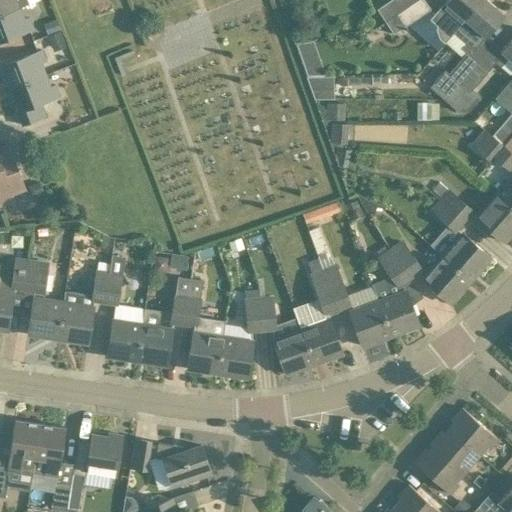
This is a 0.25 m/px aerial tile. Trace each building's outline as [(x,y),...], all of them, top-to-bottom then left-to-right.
[(0,0),(0,14),(20,7),(29,3),(28,0),(0,0)] [(384,20),(414,0),(390,0),(376,10),(384,20)] [(431,10),(424,0),(414,0),(384,20),(394,35),(431,10)] [(429,87),(444,100),(478,60),(470,54),(486,36),(491,30),(505,15),(487,0),(480,0),(443,43),(445,44),(453,34),(465,44),(461,48),(466,53),(448,74),(444,70),(429,87)] [(445,1),(430,19),(436,25),(436,30),(438,39),(443,43),(480,0),(445,0),(445,1)] [(25,19),(20,7),(0,14),(0,41),(12,37),(34,28),(29,17),(25,19)] [(47,22),(51,33),(60,29),(56,18),(47,22)] [(52,46),(64,42),(60,31),(49,35),(52,46)] [(511,36),(507,43),(501,49),(493,58),(501,65),(508,56),(511,59),(511,36)] [(307,75),(325,74),(313,40),(296,43),(307,75)] [(1,64),(10,88),(46,74),(41,62),(46,60),(41,49),(1,64)] [(469,111),(478,100),(469,92),(489,70),(478,60),(458,83),(444,100),(459,113),(469,111)] [(46,116),(41,103),(59,96),(55,84),(50,86),(46,74),(10,88),(19,111),(17,112),(22,125),(46,116)] [(333,76),(307,76),(315,98),(334,98),(333,76)] [(327,120),(344,120),(344,102),(327,103),(327,120)] [(431,120),(431,103),(418,103),(417,119),(431,120)] [(502,144),(511,133),(511,112),(493,135),(485,128),(484,128),(502,144)] [(330,142),(347,143),(349,124),(331,123),(330,142)] [(511,171),(511,152),(504,145),(502,144),(484,128),(470,145),(492,164),(497,158),(511,171)] [(511,133),(502,144),(504,145),(511,135),(511,133)] [(0,152),(0,206),(15,201),(12,193),(25,188),(17,168),(10,149),(0,152)] [(511,174),(496,193),(511,207),(511,174)] [(38,181),(28,185),(33,196),(44,192),(40,181),(38,181)] [(476,213),(448,188),(440,181),(432,189),(441,197),(439,198),(468,223),(476,213)] [(504,241),(511,231),(511,207),(496,193),(475,216),(504,241)] [(378,204),(358,195),(369,214),(375,210),(378,204)] [(468,223),(439,198),(429,210),(457,235),(468,223)] [(356,200),(344,204),(350,219),(362,214),(356,200)] [(341,210),(338,201),(303,213),(306,222),(341,210)] [(442,255),(470,279),(490,257),(462,232),(442,255)] [(240,237),(229,241),(232,252),(244,248),(240,237)] [(390,248),(411,278),(423,270),(402,240),(390,248)] [(403,284),(411,278),(390,248),(376,257),(389,277),(393,282),(397,288),(403,284)] [(125,257),(112,255),(111,262),(109,272),(104,304),(115,305),(115,303),(118,303),(122,274),(125,257)] [(161,271),(168,266),(169,257),(154,255),(152,270),(161,271)] [(422,278),(435,289),(450,302),(470,279),(442,255),(422,278)] [(13,290),(23,291),(28,259),(14,257),(12,276),(10,290),(13,290)] [(23,291),(45,294),(49,262),(28,259),(23,291)] [(336,264),(322,269),(338,312),(352,307),(336,264)] [(324,318),(338,312),(322,269),(308,275),(324,318)] [(90,302),(104,304),(109,272),(95,270),(91,294),(90,302)] [(0,328),(7,330),(13,290),(10,290),(12,276),(1,274),(0,278),(0,328)] [(183,326),(190,279),(178,277),(175,294),(173,294),(169,324),(183,326)] [(373,289),(377,300),(390,335),(419,324),(406,289),(403,284),(397,288),(393,282),(389,277),(371,283),(373,289)] [(200,298),(202,281),(190,279),(183,326),(197,328),(201,298),(200,298)] [(63,300),(57,337),(88,342),(94,305),(90,304),(90,302),(91,294),(65,290),(63,300)] [(258,297),(261,332),(277,330),(273,295),(265,296),(258,297)] [(28,333),(57,337),(63,300),(34,296),(28,333)] [(243,299),(247,333),(261,332),(258,297),(243,299)] [(377,300),(349,310),(362,345),(390,335),(377,300)] [(161,310),(145,307),(142,323),(137,360),(167,364),(172,328),(159,326),(161,310)] [(343,352),(336,334),(330,317),(301,328),(313,363),(343,352)] [(137,360),(142,323),(113,319),(112,319),(110,335),(107,355),(137,360)] [(313,363),(301,328),(273,338),(286,373),(313,363)] [(187,367),(217,372),(223,335),(193,330),(190,348),(187,367)] [(223,335),(217,372),(247,377),(253,340),(223,335)] [(498,439),(462,407),(451,420),(453,422),(448,427),(480,455),(487,446),(490,448),(498,439)] [(15,419),(12,433),(7,468),(32,472),(40,423),(15,419)] [(32,472),(58,476),(60,462),(66,427),(40,423),(32,472)] [(464,473),(480,455),(448,427),(444,433),(441,431),(430,443),(464,473)] [(74,465),(72,473),(84,475),(86,476),(87,470),(116,475),(122,435),(108,433),(108,436),(91,433),(90,441),(78,439),(74,465)] [(134,437),(130,467),(146,470),(151,440),(134,437)] [(158,442),(155,457),(163,459),(172,485),(210,471),(201,445),(184,450),(183,446),(158,442)] [(425,449),(414,462),(451,493),(459,484),(456,481),(464,473),(430,443),(430,444),(432,446),(428,451),(425,449)] [(480,486),(488,492),(499,479),(492,473),(485,481),(478,475),(473,481),(480,487),(480,486)] [(67,507),(71,484),(55,481),(54,492),(52,504),(67,507)] [(66,511),(77,511),(78,509),(82,485),(71,483),(71,484),(67,507),(66,511)] [(395,504),(403,511),(441,511),(408,484),(397,497),(400,499),(395,504)] [(511,511),(511,484),(498,501),(511,511)] [(131,497),(125,496),(122,511),(126,511),(139,508),(138,502),(131,497)] [(330,511),(313,497),(299,511),(330,511)] [(171,511),(167,499),(149,505),(141,508),(142,511),(190,511),(190,508),(177,511),(171,511)] [(466,501),(458,501),(454,506),(459,511),(468,511),(473,507),(466,501)]
